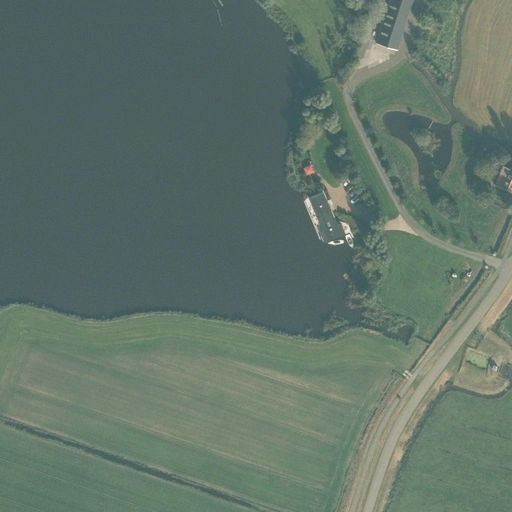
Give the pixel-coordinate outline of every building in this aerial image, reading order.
[(389,0),(376,44),(397,50),(412,0),(389,0)] [(492,159),(500,163),(502,158),(494,154),(492,159)] [(344,162),(335,166),(338,175),(348,172),(344,162)] [(511,193),(511,191),(511,170),(505,167),(497,187),(511,193)] [(324,194),(313,198),(327,230),(337,226),(324,194)]
